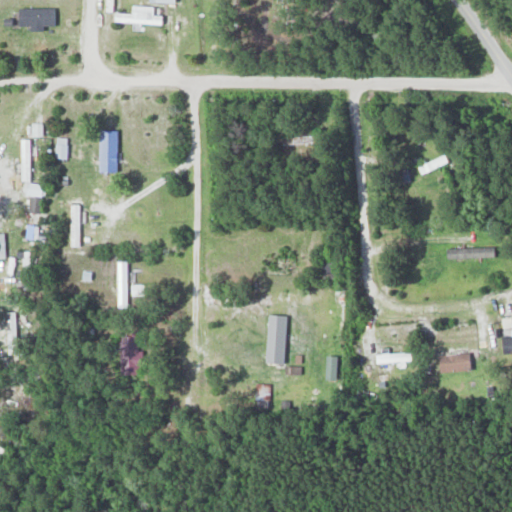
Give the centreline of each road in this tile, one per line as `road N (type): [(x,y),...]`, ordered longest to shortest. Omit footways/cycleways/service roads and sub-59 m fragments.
road 1 (residential): [(507,79),(0,77)]
road 2 (residential): [(355,78),(361,295),(380,303),(489,298)]
road 3 (residential): [(188,74),(193,214),(177,406)]
